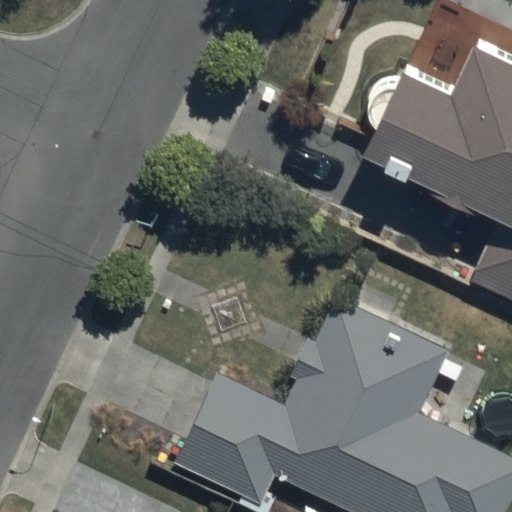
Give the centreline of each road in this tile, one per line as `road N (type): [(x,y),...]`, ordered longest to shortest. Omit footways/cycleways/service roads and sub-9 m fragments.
road 1 (residential): [(106,129),(0,353)]
road 2 (residential): [(167,0),(106,129)]
